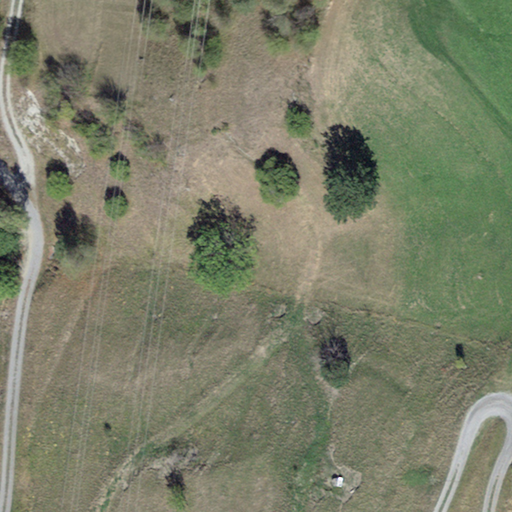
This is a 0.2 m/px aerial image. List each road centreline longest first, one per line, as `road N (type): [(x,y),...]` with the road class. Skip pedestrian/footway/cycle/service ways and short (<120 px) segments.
road 1 (track): [(0,182),(28,226),(0,502)]
road 2 (track): [(28,226),(6,113),(16,0)]
road 3 (track): [(438,511),(473,415),(487,404),(511,410)]
